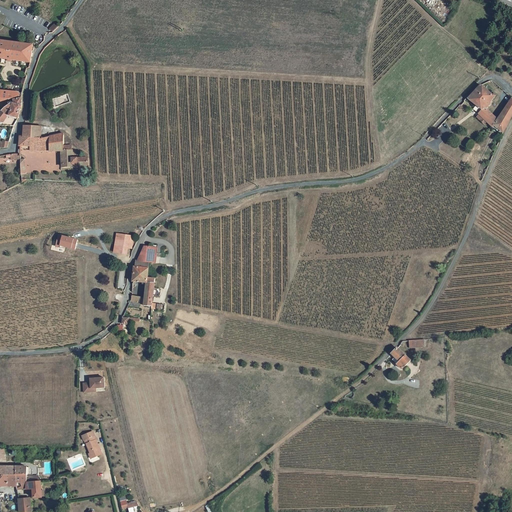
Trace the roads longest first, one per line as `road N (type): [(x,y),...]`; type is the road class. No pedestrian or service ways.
road 1 (unclassified): [(0,354),(78,348),(105,332),(122,310),(132,255),(163,216),(263,189),(364,177),(425,139),(486,77),(511,89)]
road 2 (track): [(380,0),(368,81),(91,63),(66,21)]
road 3 (unclassified): [(376,365),(435,298),(511,122)]
road 4 (track): [(189,511),(376,365)]
road 5 (track): [(167,214),(165,180),(97,179),(91,63)]
road 6 (unclassified): [(0,150),(12,149),(36,52),(81,0)]
